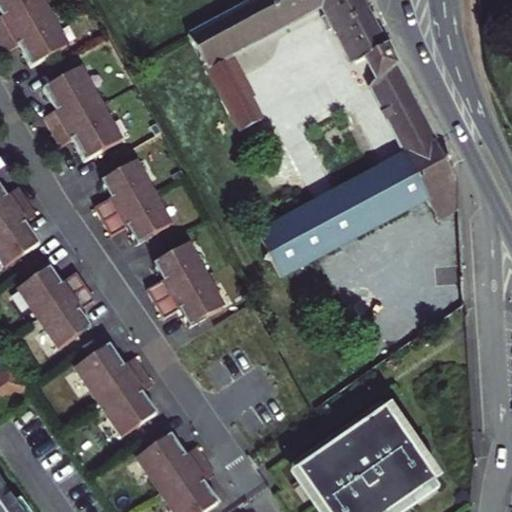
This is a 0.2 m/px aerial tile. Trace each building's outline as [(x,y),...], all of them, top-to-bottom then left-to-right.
[(66,42),(42,0),(0,0),(0,9),(1,11),(0,11),(0,35),(6,46),(17,40),(30,62),(66,42)] [(386,45),(362,0),(253,0),(188,35),(190,39),(204,65),(227,53),(322,3),(354,63),(364,58),(386,45)] [(391,56),(386,45),(364,58),(369,68),(374,79),(397,67),(391,56)] [(260,116),(227,53),(204,65),(237,128),(260,116)] [(119,137),(78,63),(42,84),(54,106),(43,112),(59,141),(70,135),(82,156),(119,137)] [(457,183),(397,67),(374,79),(370,90),(403,155),(425,197),(437,219),(456,210),(457,183)] [(280,275),(425,197),(403,155),(257,234),(280,275)] [(149,189),(131,158),(96,178),(105,195),(93,202),(109,231),(121,224),(131,241),(167,221),(149,189)] [(0,263),(33,241),(19,220),(30,213),(11,186),(0,193),(0,192),(0,263)] [(220,303),(185,240),(149,260),(158,277),(145,284),(161,313),(174,306),(184,323),(220,303)] [(43,265),(13,285),(53,345),(84,324),(73,308),(88,298),(69,270),(54,281),(43,265)] [(102,342),(68,365),(115,435),(149,411),(134,390),(146,383),(127,355),(116,363),(102,342)] [(0,366),(0,396),(27,378),(12,357),(0,366)] [(373,406),(283,467),(313,511),(400,511),(432,491),(427,485),(433,481),(383,407),(377,412),(373,406)] [(163,432),(128,455),(167,511),(194,511),(210,502),(196,481),(207,473),(188,446),(177,453),(163,432)] [(14,511),(0,491),(0,511),(14,511)]
